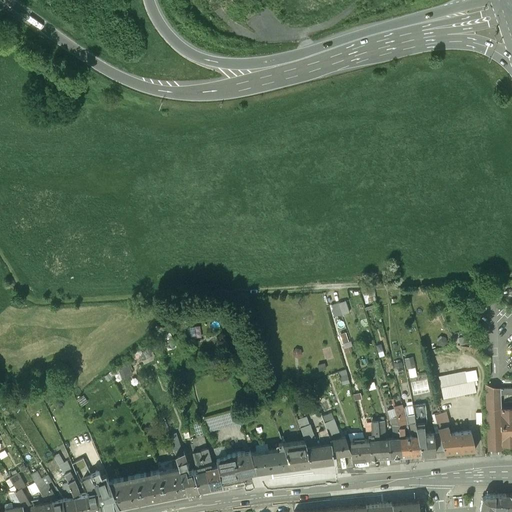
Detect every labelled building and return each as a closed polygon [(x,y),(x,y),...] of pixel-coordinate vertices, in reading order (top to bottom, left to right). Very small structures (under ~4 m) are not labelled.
[(374,291),(362,293),(365,303),(377,301),(376,298),(374,291)] [(221,296),(206,301),(209,310),(224,305),(221,296)] [(345,300),(338,302),(342,314),(349,312),(345,300)] [(235,302),(224,305),(227,315),(239,311),(235,302)] [(334,316),(342,314),(338,302),(331,304),(334,316)] [(347,330),(341,332),(347,350),(354,348),(347,330)] [(466,335),(458,337),(460,344),(467,342),(466,335)] [(163,340),(168,351),(177,347),(172,336),(163,340)] [(441,336),(437,340),(438,345),(443,347),(447,343),(446,338),(441,336)] [(295,347),(292,351),(293,356),(298,358),(302,354),(301,349),(295,347)] [(151,348),(139,354),(144,364),(154,360),(155,355),(151,348)] [(413,356),(404,358),(407,368),(415,366),(413,356)] [(128,364),(116,368),(118,373),(120,380),(132,375),(128,364)] [(116,367),(108,373),(111,377),(118,373),(116,368),(116,367)] [(476,370),(437,378),(441,400),(476,393),(474,383),(478,382),(476,370)] [(108,373),(104,376),(107,381),(112,378),(111,377),(108,373)] [(428,377),(412,381),(414,393),(430,390),(428,377)] [(492,385),(484,383),(487,449),(494,449),(503,448),(502,444),(511,443),(511,406),(501,406),(501,403),(500,394),(511,393),(511,386),(500,387),(492,385)] [(88,401),(83,395),(77,400),(81,407),(88,401)] [(433,433),(425,433),(424,420),(427,420),(425,403),(412,405),(415,420),(418,434),(421,452),(434,451),(433,433)] [(237,409),(204,418),(207,430),(241,421),(237,409)] [(324,421),(320,411),(316,413),(321,425),(323,429),(327,441),(331,441),(330,437),(324,421)] [(446,411),(435,414),(438,425),(447,423),(449,422),(446,411)] [(314,437),(306,415),(297,419),(305,439),(307,445),(314,443),(314,437)] [(341,435),(334,417),(324,421),(330,437),(331,441),(333,453),(351,450),(345,435),(341,435)] [(409,434),(404,435),(403,420),(401,420),(401,422),(398,423),(399,435),(401,453),(411,453),(409,434)] [(418,434),(415,420),(410,422),(412,432),(413,432),(414,434),(409,434),(411,453),(421,452),(418,434)] [(206,446),(199,421),(193,423),(196,436),(200,448),(206,446)] [(388,436),(384,436),(384,421),(381,422),(381,424),(378,424),(379,437),(380,455),(390,454),(388,436)] [(398,423),(396,423),(396,421),(393,421),(394,436),(388,436),(390,454),(401,453),(399,435),(398,423)] [(378,424),(376,424),(376,422),(373,422),(373,437),(368,437),(370,456),(380,455),(379,437),(378,424)] [(450,433),(447,423),(438,425),(445,450),(462,448),(457,432),(457,431),(450,433)] [(471,430),(457,432),(462,448),(475,448),(471,430)] [(364,435),(356,436),(356,438),(350,439),(351,450),(352,457),(370,456),(368,437),(365,438),(364,435)] [(178,438),(171,440),(175,453),(182,451),(178,438)] [(305,439),(282,442),(290,464),(310,462),(307,445),(305,439)] [(280,447),(251,451),(257,469),(290,464),(282,442),(282,441),(279,442),(280,447)] [(314,443),(307,445),(310,462),(334,458),(333,453),(331,441),(327,441),(314,443)] [(212,464),(207,446),(206,446),(200,448),(210,485),(222,483),(221,477),(217,462),(212,464)] [(210,485),(200,448),(196,449),(193,450),(197,465),(198,465),(199,465),(200,468),(193,470),(198,487),(210,485)] [(193,468),(187,470),(186,467),(188,467),(188,465),(184,450),(182,451),(175,453),(179,466),(187,489),(198,487),(193,470),(193,468)] [(240,451),(240,450),(227,453),(227,454),(216,457),(217,462),(221,477),(241,473),(251,470),(245,450),(240,451)] [(67,459),(64,460),(58,452),(54,455),(64,472),(70,469),(71,468),(67,459)] [(179,466),(160,470),(165,494),(187,489),(179,466)] [(48,472),(41,476),(37,469),(31,472),(39,486),(47,482),(52,479),(48,472)] [(85,491),(78,493),(78,490),(79,489),(74,478),(70,469),(64,472),(67,480),(74,494),(77,511),(80,511),(89,510),(85,491)] [(119,504),(120,504),(109,481),(107,475),(103,477),(99,469),(90,473),(98,489),(102,507),(102,508),(119,504)] [(26,484),(18,470),(9,475),(17,488),(21,485),(22,486),(26,484)] [(142,499),(165,494),(160,470),(137,475),(142,499)] [(98,489),(90,473),(83,477),(88,487),(90,488),(92,487),(92,490),(85,491),(89,510),(102,507),(98,489)] [(137,475),(109,481),(120,504),(142,499),(137,475)] [(74,494),(67,480),(62,482),(68,495),(74,494)] [(66,511),(63,496),(56,498),(47,482),(39,486),(47,499),(52,498),(54,511),(66,511)] [(22,486),(21,485),(17,488),(14,490),(23,502),(23,503),(30,502),(22,486)] [(485,492),(482,496),(478,511),(493,511),(494,510),(494,492),(485,492)] [(506,492),(494,492),(494,510),(500,510),(506,510),(506,492)] [(68,495),(63,496),(66,511),(77,511),(74,494),(68,495)] [(47,499),(40,501),(39,497),(30,499),(31,502),(33,511),(54,511),(52,498),(47,499)] [(419,511),(418,498),(391,500),(392,511),(419,511)] [(392,511),(391,500),(378,501),(379,511),(392,511)] [(379,511),(378,501),(365,502),(366,511),(379,511)] [(30,502),(23,503),(23,502),(16,504),(5,506),(6,510),(6,511),(33,511),(31,502),(30,502)] [(366,511),(365,502),(361,503),(357,503),(357,511),(366,511)] [(357,511),(357,503),(328,506),(328,511),(357,511)]
